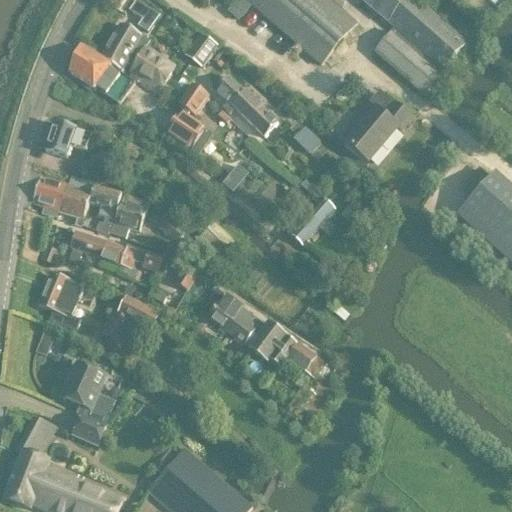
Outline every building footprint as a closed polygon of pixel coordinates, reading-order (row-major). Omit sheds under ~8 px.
[(325,0),(253,0),(249,6),(321,67),(356,26),(325,0)] [(359,0),(396,31),(445,73),(468,46),(415,0),(359,0)] [(155,27),(162,17),(153,11),(146,21),(155,27)] [(121,73),(123,70),(127,64),(135,69),(129,78),(130,79),(145,52),(150,45),(121,27),(101,60),(121,73)] [(375,56),(423,97),(442,76),(393,35),(375,56)] [(201,36),(185,57),(203,69),(218,48),(201,36)] [(112,70),(82,50),(71,76),(95,92),(119,108),(136,86),(112,70)] [(145,52),(130,79),(157,96),(174,71),(145,52)] [(230,117),(236,112),(257,132),(265,140),(278,127),(230,81),(218,94),(229,105),(223,110),(230,117)] [(206,134),(193,125),(209,101),(193,90),(180,109),(187,114),(184,118),(182,117),(167,138),(191,155),(206,134)] [(395,106),(393,108),(385,118),(374,109),(345,144),(370,165),(398,131),(402,134),(413,121),(395,106)] [(55,126),(45,154),(60,159),(67,162),(68,161),(70,152),(74,153),(75,152),(82,155),(85,156),(93,137),(88,136),(73,131),(55,126)] [(293,142),(309,157),(320,145),(304,130),(303,131),(293,142)] [(123,141),(117,151),(118,151),(126,156),(132,146),(131,145),(123,141)] [(248,174),(239,167),(225,185),(234,192),(248,174)] [(511,266),(511,190),(496,177),(459,219),(511,266)] [(40,179),(32,204),(44,208),(41,216),(47,218),(50,211),(58,213),(67,188),(40,179)] [(67,188),(58,213),(78,220),(76,227),(81,229),(82,228),(84,222),(90,205),(92,197),(85,195),(88,186),(72,180),(69,189),(67,188)] [(105,221),(103,227),(99,226),(98,227),(84,222),(82,228),(109,237),(122,198),(95,190),(92,197),(90,205),(102,209),(98,219),(105,221)] [(124,198),(114,227),(111,237),(126,242),(130,232),(140,236),(150,207),(124,198)] [(324,203),(293,239),(301,247),(303,248),(310,241),(315,234),(334,212),(324,203)] [(179,244),(184,236),(164,217),(159,230),(179,244)] [(234,245),(214,225),(200,240),(220,259),(234,245)] [(73,252),(69,265),(78,269),(83,255),(121,269),(117,278),(135,285),(139,275),(131,272),(134,264),(144,267),(143,271),(159,277),(160,273),(165,262),(127,248),(126,252),(76,234),(70,250),(73,252)] [(45,249),(40,262),(53,267),(58,254),(45,249)] [(178,282),(175,286),(182,290),(188,294),(197,279),(182,270),(179,268),(177,273),(179,274),(181,275),(178,282)] [(51,277),(44,292),(64,300),(65,297),(79,303),(84,291),(51,277)] [(128,288),(123,298),(127,300),(130,302),(135,292),(128,288)] [(38,307),(56,315),(53,322),(59,325),(59,326),(77,334),(81,324),(72,320),(79,303),(65,297),(64,300),(44,292),(38,307)] [(209,321),(227,334),(243,312),(217,294),(211,303),(218,308),(209,321)] [(114,314),(108,326),(125,334),(130,323),(152,335),(161,317),(130,302),(127,300),(118,316),(114,314)] [(243,312),(227,334),(245,347),(248,343),(253,347),(269,326),(266,329),(243,312)] [(102,337),(119,346),(125,334),(108,326),(102,337)] [(280,369),(286,361),(315,381),(325,366),(316,360),(317,359),(296,345),(296,346),(269,326),(253,347),(250,351),(268,364),(271,362),(280,369)] [(45,333),(42,342),(51,345),(52,346),(56,337),(54,336),(45,333)] [(63,401),(93,414),(107,379),(77,367),(63,401)] [(82,416),(72,439),(98,450),(108,428),(82,416)] [(123,511),(120,509),(123,502),(48,471),(49,467),(34,461),(57,432),(32,422),(14,454),(22,456),(4,500),(31,511),(33,508),(42,511),(123,511)] [(168,511),(251,511),(253,510),(185,452),(149,495),(168,511)]
